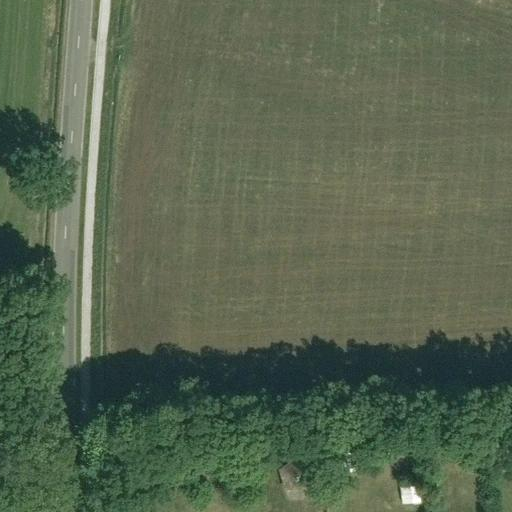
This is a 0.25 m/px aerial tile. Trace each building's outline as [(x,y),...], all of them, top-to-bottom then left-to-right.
[(392,445),(392,465),(410,466),(411,446),(392,445)] [(344,483),(365,481),(363,451),(342,452),(344,483)] [(307,491),(314,472),(297,455),(278,469),(283,490),(307,491)] [(462,473),(462,460),(444,459),(443,472),(462,473)] [(398,507),(426,505),(425,489),(398,490),(398,507)]
